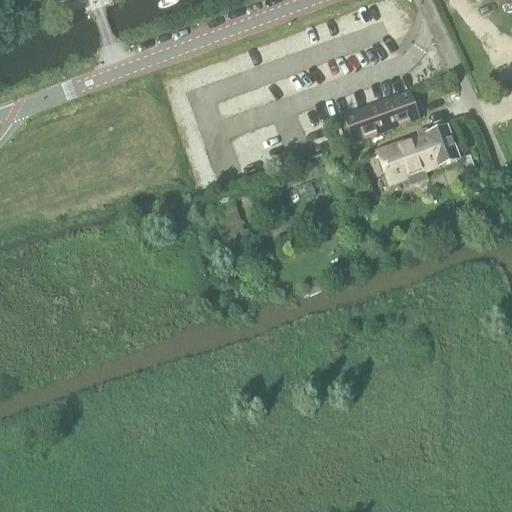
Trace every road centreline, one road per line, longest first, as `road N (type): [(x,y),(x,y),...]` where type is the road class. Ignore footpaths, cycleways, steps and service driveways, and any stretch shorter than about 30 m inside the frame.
road 1 (tertiary): [(312,0),(0,116)]
road 2 (unclassified): [(511,187),(423,0)]
